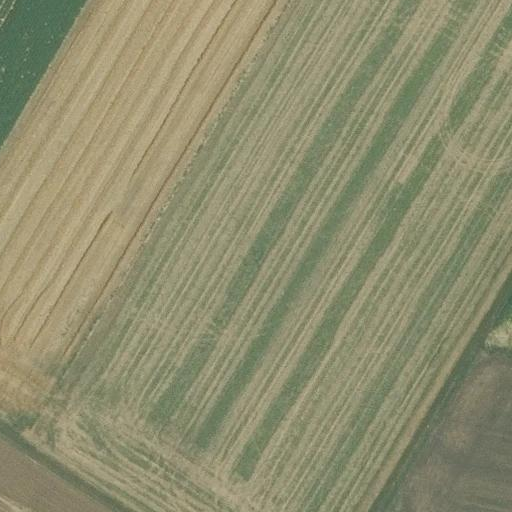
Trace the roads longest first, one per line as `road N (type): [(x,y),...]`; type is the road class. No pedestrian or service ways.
road 1 (track): [(373,511),(511,281)]
road 2 (track): [(0,431),(123,511)]
